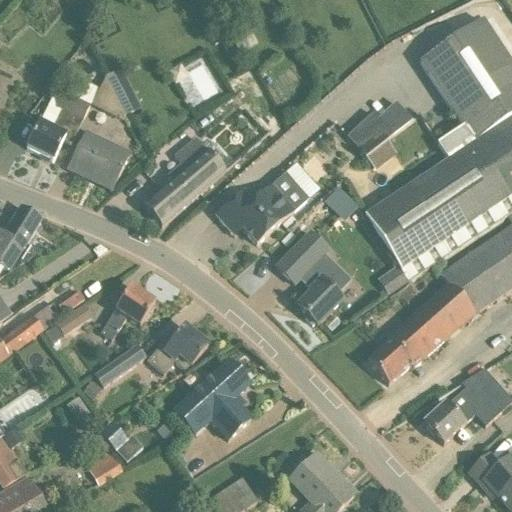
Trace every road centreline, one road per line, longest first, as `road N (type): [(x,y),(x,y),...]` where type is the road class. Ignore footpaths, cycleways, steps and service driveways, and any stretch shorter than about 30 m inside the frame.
road 1 (unclassified): [(426,511),(178,262),(0,193)]
road 2 (unknown): [(199,284),(385,104),(446,70)]
